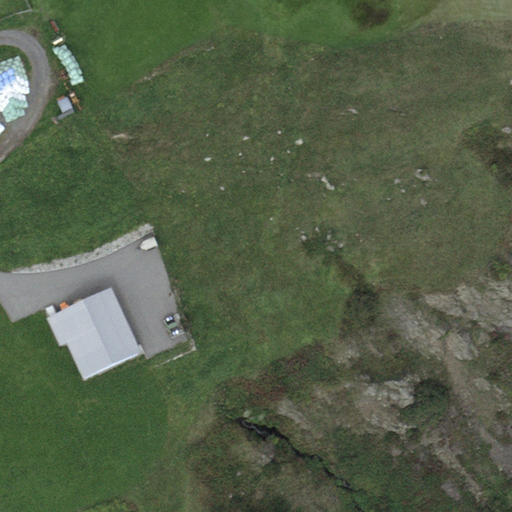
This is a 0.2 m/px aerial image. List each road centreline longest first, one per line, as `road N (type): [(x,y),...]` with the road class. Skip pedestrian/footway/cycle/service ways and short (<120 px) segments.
road 1 (track): [(0,151),(28,122),(38,68),(32,48),(0,40)]
road 2 (residential): [(0,283),(70,280),(135,256)]
